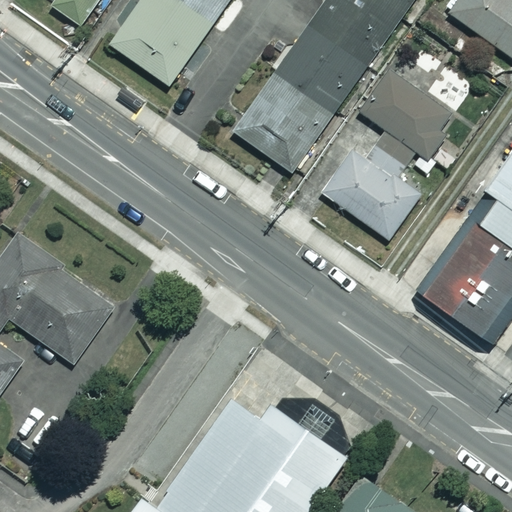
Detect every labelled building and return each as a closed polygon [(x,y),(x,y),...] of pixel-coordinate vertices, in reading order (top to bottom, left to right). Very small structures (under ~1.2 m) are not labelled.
[(55,0),(51,6),(80,26),(97,0),(55,0)] [(228,0),(141,0),(110,44),(168,86),(228,0)] [(327,0),(311,24),(367,66),(413,0),(327,0)] [(511,0),(453,0),(446,11),(511,58),(511,0)] [(367,66),(311,24),(231,138),(288,178),(367,66)] [(389,73),(361,115),(428,160),(456,117),(389,73)] [(419,196),(350,149),(321,192),(389,239),(419,196)] [(511,314),(511,167),(424,291),(494,341),(511,314)] [(115,311),(18,235),(0,258),(0,389),(21,363),(0,345),(0,331),(10,319),(71,367),(115,311)] [(320,511),(358,459),(252,385),(171,500),(158,491),(143,511),(320,511)] [(423,511),(371,476),(346,511),(423,511)]
